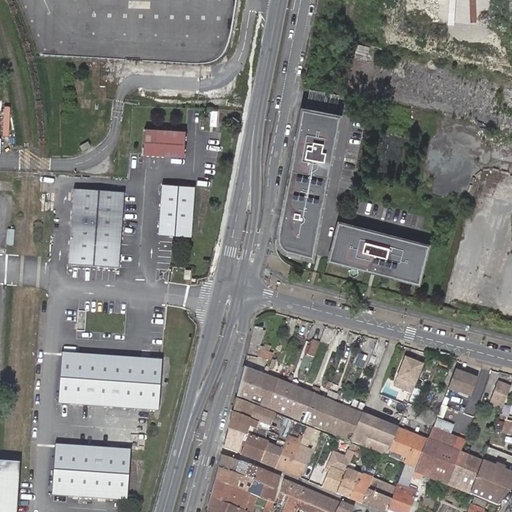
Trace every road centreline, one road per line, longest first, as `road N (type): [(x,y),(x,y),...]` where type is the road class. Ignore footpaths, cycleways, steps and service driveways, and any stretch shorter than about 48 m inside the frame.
road 1 (residential): [(252,292),(307,0)]
road 2 (residential): [(252,292),(511,360)]
road 3 (secondary): [(240,289),(256,213),(257,112)]
road 4 (secondary): [(257,112),(222,284)]
road 5 (residential): [(372,511),(210,447)]
road 6 (residential): [(210,447),(252,292)]
road 7 (secondary): [(191,415),(240,289)]
road 8 (secondary): [(222,284),(191,415)]
